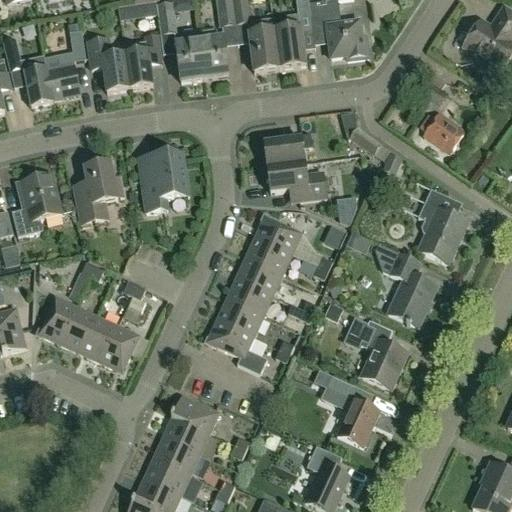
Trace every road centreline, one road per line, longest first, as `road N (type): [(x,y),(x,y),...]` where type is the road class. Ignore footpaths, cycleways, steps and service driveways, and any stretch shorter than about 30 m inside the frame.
road 1 (residential): [(127,415),(191,297),(224,208),(217,120)]
road 2 (residential): [(217,120),(376,91),(443,0)]
road 3 (residential): [(405,511),(511,280)]
road 4 (residential): [(0,151),(217,120)]
road 5 (residential): [(127,415),(53,382),(0,390)]
